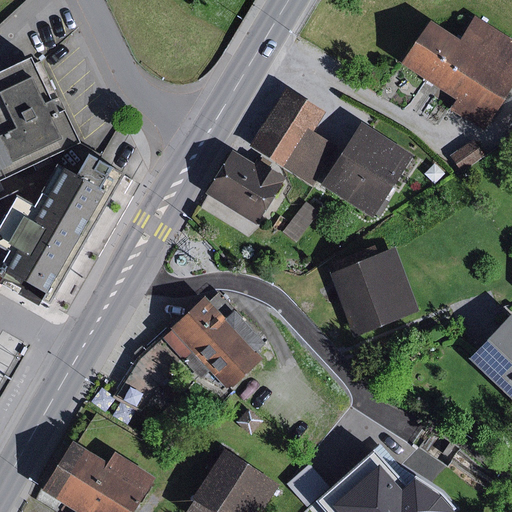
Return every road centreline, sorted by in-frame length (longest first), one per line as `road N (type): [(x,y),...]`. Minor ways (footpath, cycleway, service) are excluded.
road 1 (residential): [(131,263),(165,285),(246,282),(267,292),(367,387),(429,425)]
road 2 (primary): [(131,263),(0,494)]
road 3 (residential): [(88,0),(139,96),(209,133)]
road 4 (primary): [(288,0),(209,133)]
road 5 (primary): [(209,133),(131,263)]
